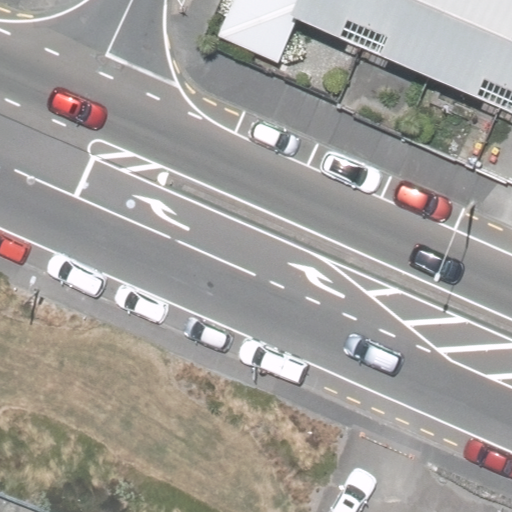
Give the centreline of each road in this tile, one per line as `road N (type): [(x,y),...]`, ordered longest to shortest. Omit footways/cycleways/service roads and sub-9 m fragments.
road 1 (primary): [(511,420),(33,209)]
road 2 (primary): [(85,93),(511,282)]
road 3 (residential): [(85,93),(33,209)]
